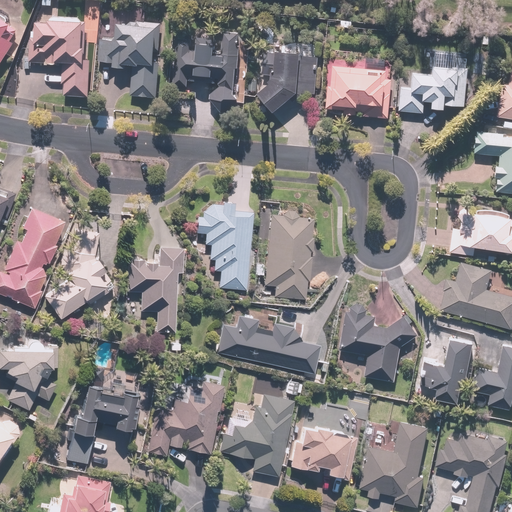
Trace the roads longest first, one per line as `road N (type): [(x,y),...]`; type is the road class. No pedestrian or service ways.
road 1 (residential): [(349,161),(385,161),(408,182),(403,245),(385,260),(362,249),(349,176)]
road 2 (residential): [(177,146),(349,161)]
road 3 (residential): [(64,134),(88,167),(154,182),(168,174),(177,146)]
